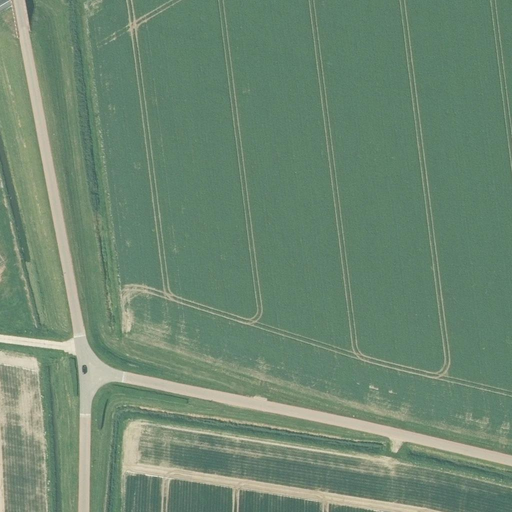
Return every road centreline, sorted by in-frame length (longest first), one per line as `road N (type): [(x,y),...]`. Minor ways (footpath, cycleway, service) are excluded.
road 1 (unclassified): [(511,461),(85,369)]
road 2 (unclassified): [(85,369),(16,0)]
road 3 (unclassified): [(83,511),(85,369)]
